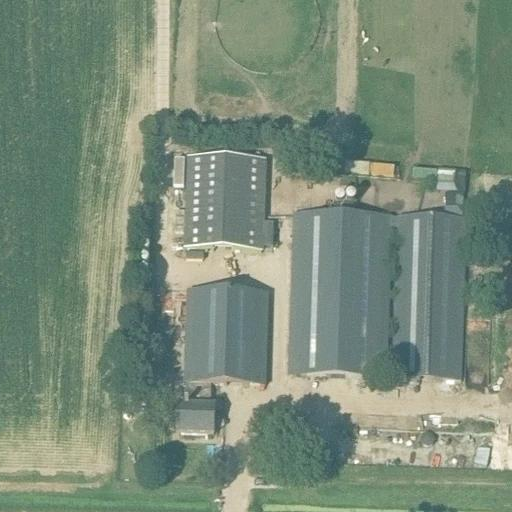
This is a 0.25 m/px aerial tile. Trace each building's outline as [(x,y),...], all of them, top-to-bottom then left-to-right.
[(186,160),(183,252),(263,254),(266,163),(186,160)] [(437,171),(436,191),(445,191),(445,212),(462,213),(464,173),(437,171)] [(391,380),(396,219),(294,216),(289,377),(391,380)] [(465,221),(396,219),(391,380),(460,383),(465,221)] [(265,388),(266,368),(268,295),(188,293),(184,408),(179,408),(178,437),(214,438),(215,409),(210,409),(211,386),(265,388)]
